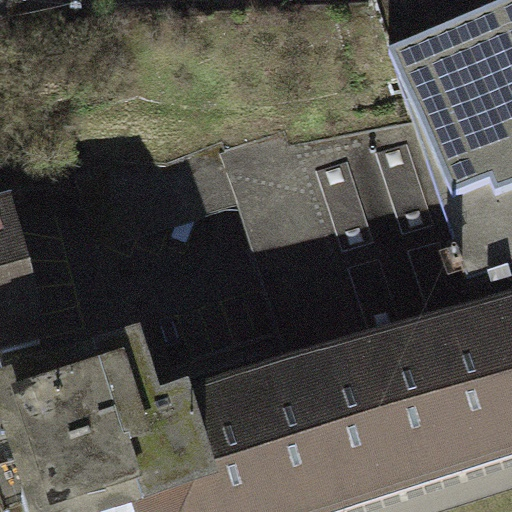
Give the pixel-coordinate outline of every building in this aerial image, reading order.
[(511,0),(390,50),(419,123),(474,306),(511,293),(511,0)] [(222,151),(237,210),(288,365),(474,306),(419,123),(290,147),(286,135),(222,151)] [(98,253),(237,210),(222,151),(168,165),(86,157),(90,172),(75,178),(98,253)] [(0,354),(48,342),(10,201),(0,204),(0,354)] [(511,293),(474,306),(288,365),(185,397),(214,489),(140,511),(362,511),(511,464),(511,293)] [(140,511),(214,489),(185,397),(183,392),(156,401),(135,337),(0,380),(0,446),(21,511),(140,511)] [(21,511),(0,446),(0,511),(21,511)]
